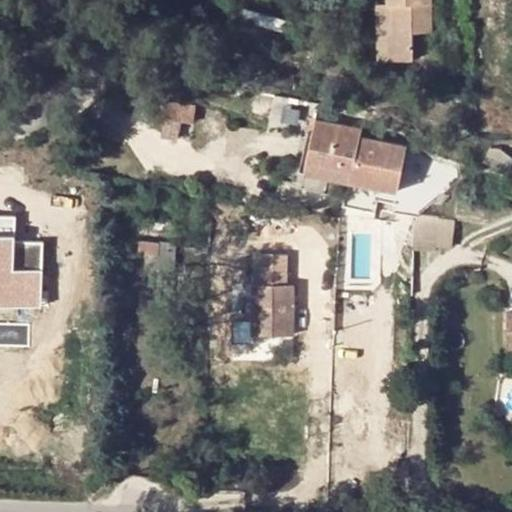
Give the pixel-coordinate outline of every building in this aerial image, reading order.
[(388,0),(388,2),(393,1),(394,28),(390,28),(391,56),(412,55),(410,30),(431,29),(429,0),(388,0)] [(379,56),(391,56),(390,28),(394,28),(393,1),(388,2),(378,2),(379,56)] [(196,105),(164,101),(163,118),(194,122),(196,105)] [(194,122),(163,118),(153,117),(151,138),(192,143),(194,122)] [(363,130),(317,119),(306,168),(397,188),(406,147),(362,137),(363,130)] [(491,148),(486,159),(506,170),(511,160),(511,155),(501,148),(491,148)] [(24,240),(24,213),(0,212),(0,302),(51,303),(51,261),(47,261),(48,240),(24,240)] [(438,233),(439,219),(416,216),(415,229),(438,233)] [(453,221),(439,219),(438,233),(451,235),(453,221)] [(415,229),(413,246),(436,249),(437,241),(438,233),(415,229)] [(450,242),(451,235),(438,233),(437,241),(450,242)] [(159,241),(142,240),(141,253),(159,254),(159,241)] [(251,283),(251,333),(292,333),(292,284),(286,283),(286,256),(256,255),(256,284),(251,283)]
